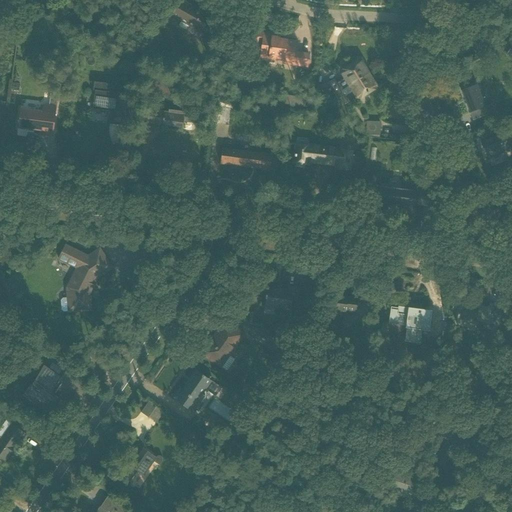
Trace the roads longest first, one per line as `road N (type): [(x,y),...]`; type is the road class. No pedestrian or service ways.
road 1 (residential): [(228,237),(30,511)]
road 2 (residential): [(509,266),(228,237)]
road 3 (residential): [(509,266),(507,238),(449,181),(430,136),(422,88),(428,59)]
road 4 (residential): [(228,237),(0,207)]
road 5 (residential): [(444,23),(312,13),(267,0)]
